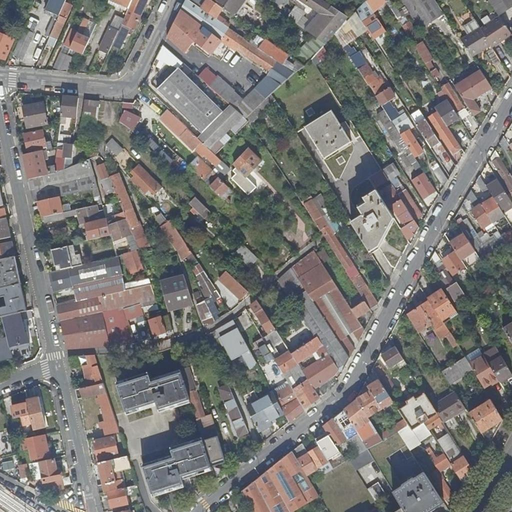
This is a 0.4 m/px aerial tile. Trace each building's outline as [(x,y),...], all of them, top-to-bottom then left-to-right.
[(46,35),(50,37),(59,16),(66,0),(50,0),(44,14),(53,18),(46,35)] [(108,0),(108,1),(128,11),(131,6),(120,1),(118,0),(108,0)] [(133,0),(131,6),(128,11),(123,24),(113,45),(121,48),(131,28),(133,29),(146,0),(133,0)] [(230,29),(229,28),(187,0),(186,0),(181,9),(221,40),(230,29)] [(187,0),(229,28),(230,25),(225,21),(226,20),(218,15),(222,8),(215,3),(211,0),(187,0)] [(237,18),(249,0),(216,0),(215,3),(222,8),(237,18)] [(345,16),(319,0),(299,0),(339,25),(345,16)] [(367,0),(366,1),(372,10),(384,0),(367,0)] [(401,0),(420,30),(431,22),(417,0),(401,0)] [(417,0),(431,22),(445,14),(435,0),(417,0)] [(499,15),(511,6),(511,0),(489,0),(497,11),(499,15)] [(373,38),(385,30),(378,18),(372,10),(366,1),(356,12),(373,37),(373,38)] [(195,42),(202,47),(204,49),(212,55),(222,42),(220,41),(221,40),(181,9),(167,38),(186,53),(195,42)] [(294,11),(289,19),(298,25),(304,17),(294,11)] [(486,27),(482,29),(491,45),(498,41),(500,43),(511,35),(511,34),(508,29),(499,15),(497,11),(482,20),(486,27)] [(64,47),(70,49),(83,55),(91,39),(83,35),(85,30),(92,14),(87,12),(78,32),(72,30),(64,47)] [(364,43),(373,37),(356,12),(350,18),(349,20),(360,37),(364,43)] [(46,44),(53,47),(63,25),(64,25),(66,19),(59,16),(50,37),(46,44)] [(321,16),(316,21),(320,24),(312,34),(316,37),(326,44),(336,34),(340,29),(321,16)] [(407,17),(400,21),(413,41),(419,37),(407,17)] [(100,51),(108,55),(113,45),(123,24),(114,19),(110,26),(111,27),(100,51)] [(349,45),(360,37),(349,20),(340,29),(336,34),(359,69),(368,63),(359,50),(355,54),(349,45)] [(476,20),(474,22),(490,46),(491,45),(482,29),(476,20)] [(320,24),(316,21),(307,31),(312,34),(320,24)] [(34,32),(36,25),(27,22),(25,29),(34,32)] [(469,36),(462,40),(473,57),(490,46),(474,22),(464,28),(469,36)] [(220,41),(222,42),(236,52),(238,50),(270,72),(268,76),(244,100),(256,110),(295,73),(290,69),(282,64),(248,41),(230,29),(221,40),(220,41)] [(83,35),(91,39),(93,33),(85,30),(83,35)] [(20,59),(24,60),(28,51),(35,36),(25,31),(14,56),(17,57),(16,60),(19,61),(20,59)] [(14,40),(0,33),(0,57),(6,60),(14,40)] [(316,37),(296,59),(301,63),(306,66),(313,58),(326,44),(316,37)] [(250,38),(248,41),(282,64),(287,56),(266,41),(262,46),(250,38)] [(422,42),(414,46),(435,78),(440,75),(436,69),(435,69),(430,61),(433,59),(422,42)] [(157,57),(170,64),(172,62),(179,68),(183,63),(163,45),(157,57)] [(70,49),(64,47),(61,53),(67,56),(70,49)] [(67,56),(61,53),(53,71),(66,72),(72,58),(67,56)] [(296,59),(290,69),(295,73),(302,69),(306,66),(301,63),(296,59)] [(223,114),(232,105),(227,101),(207,83),(201,90),(179,68),(157,89),(203,135),(223,114)] [(207,68),(199,77),(207,83),(227,101),(235,92),(235,91),(218,76),(217,77),(207,68)] [(383,105),(382,106),(384,110),(391,121),(405,113),(403,110),(398,113),(395,108),(393,109),(390,103),(388,101),(391,99),(395,97),(389,88),(388,89),(382,78),(378,80),(371,69),(362,75),(369,85),(370,85),(383,105)] [(481,69),(467,79),(478,97),(493,87),(481,69)] [(426,78),(419,83),(426,93),(433,89),(426,78)] [(467,79),(455,86),(474,116),(481,112),(473,100),(478,97),(467,79)] [(454,106),(460,102),(448,83),(442,87),(454,106)] [(365,95),(372,91),(369,85),(362,89),(365,95)] [(444,102),(436,107),(438,112),(447,125),(459,118),(457,113),(453,107),(442,90),(438,93),(444,102)] [(256,110),(244,100),(235,92),(227,101),(232,105),(244,116),(247,118),(256,110)] [(67,115),(77,116),(79,99),(63,97),(60,124),(66,125),(67,115)] [(85,100),(82,127),(97,129),(100,101),(85,100)] [(454,106),(453,107),(457,113),(464,109),(460,102),(454,106)] [(28,128),(48,124),(44,103),(24,107),(28,128)] [(232,105),(223,114),(203,135),(200,138),(217,155),(224,148),(249,122),(247,118),(244,116),(232,105)] [(169,109),(160,118),(166,123),(174,115),(169,109)] [(352,141),(333,110),(306,126),(326,158),(352,141)] [(415,168),(420,165),(415,158),(395,127),(391,121),(384,110),(378,114),(401,152),(404,150),(415,168)] [(442,144),(420,110),(411,116),(431,147),(437,143),(439,146),(442,144)] [(453,153),(462,147),(447,125),(438,112),(430,117),(453,153)] [(414,127),(405,113),(391,121),(395,127),(415,158),(424,152),(420,147),(423,145),(420,139),(417,141),(409,130),(414,127)] [(174,115),(166,123),(190,146),(192,144),(205,156),(206,155),(215,164),(220,159),(217,156),(174,115)] [(461,132),(469,145),(473,139),(466,128),(461,132)] [(43,148),(44,151),(53,148),(50,139),(46,140),(44,130),(25,134),(28,151),(43,148)] [(74,142),(75,136),(59,135),(58,147),(56,165),(55,173),(72,167),(72,166),(74,145),(74,142)] [(118,156),(123,149),(113,140),(108,146),(118,156)] [(100,148),(92,146),(89,157),(90,159),(98,156),(101,150),(100,148)] [(217,155),(217,156),(220,159),(223,162),(213,171),(220,178),(222,180),(232,169),(223,160),(229,153),(224,148),(217,155)] [(250,149),(235,165),(247,177),(262,161),(250,149)] [(44,158),(43,151),(24,155),(29,179),(36,178),(51,174),(55,173),(56,165),(46,167),(45,162),(42,160),(42,158),(44,158)] [(511,177),(495,151),(490,159),(511,194),(511,177),(511,178),(511,177)] [(199,157),(189,166),(190,167),(203,180),(207,177),(210,174),(213,171),(199,157)] [(32,190),(34,202),(40,201),(60,196),(93,189),(99,187),(90,159),(72,166),(72,167),(55,173),(51,174),(36,178),(39,189),(32,190)] [(430,165),(444,186),(448,179),(436,161),(430,165)] [(395,177),(401,173),(394,162),(383,169),(389,179),(389,180),(390,181),(392,184),(393,186),(415,221),(423,216),(407,191),(405,192),(395,177)] [(105,196),(116,191),(111,177),(105,163),(97,166),(106,189),(103,190),(105,196)] [(155,194),(162,187),(140,165),(133,172),(137,176),(133,180),(146,194),(150,190),(155,194)] [(375,188),(389,179),(383,169),(369,178),(375,188)] [(210,187),(214,184),(217,181),(220,178),(213,171),(210,174),(207,177),(203,180),(210,187)] [(424,173),(421,175),(415,178),(412,180),(423,198),(427,196),(433,192),(436,191),(424,173)] [(139,248),(140,249),(148,246),(120,177),(119,177),(118,175),(111,177),(116,191),(125,213),(134,234),(139,248)] [(482,191),(488,188),(486,185),(480,176),(476,182),(482,191)] [(39,189),(36,178),(29,179),(32,190),(39,189)] [(228,198),(234,192),(222,180),(220,178),(217,181),(214,184),(210,187),(229,205),(232,202),(228,198)] [(503,214),(511,208),(511,202),(497,178),(486,185),(488,188),(491,194),(498,205),(499,208),(503,214)] [(377,190),(390,181),(389,180),(389,179),(375,188),(377,190)] [(406,225),(400,228),(410,244),(420,227),(415,221),(393,186),(392,184),(384,189),(393,203),(394,207),(399,205),(403,212),(399,215),(406,225)] [(97,204),(103,203),(99,187),(93,189),(97,204)] [(364,214),(352,222),(371,251),(380,246),(377,242),(385,237),(382,232),(389,227),(387,223),(394,218),(387,206),(382,198),(377,190),(365,197),(368,202),(359,207),(364,214)] [(474,206),(479,202),(472,190),(466,198),(468,201),(470,200),(474,206)] [(436,196),(433,192),(427,196),(429,200),(436,196)] [(322,194),(316,198),(324,210),(330,207),(322,194)] [(495,221),(504,215),(503,214),(499,208),(498,205),(491,194),(488,197),(490,200),(486,203),(481,205),(492,222),(494,224),(496,222),(495,221)] [(314,195),(303,202),(304,205),(316,198),(314,195)] [(64,212),(60,196),(40,201),(44,217),(64,212)] [(385,196),(382,198),(387,206),(391,204),(385,196)] [(199,212),(204,217),(211,211),(196,197),(190,203),(195,208),(192,210),(196,214),(199,212)] [(316,198),(304,205),(321,231),(322,230),(347,269),(346,270),(362,296),(370,309),(378,304),(333,233),(336,231),(316,198)] [(324,210),(316,198),(336,231),(344,226),(333,210),(332,210),(330,207),(324,210)] [(79,214),(81,224),(86,223),(107,218),(105,210),(98,212),(96,205),(64,212),(44,217),(45,223),(65,219),(65,218),(79,214)] [(484,227),(492,222),(481,205),(472,212),(479,222),(480,221),(484,227)] [(118,222),(109,225),(112,234),(114,241),(128,237),(134,234),(125,213),(116,216),(118,222)] [(0,219),(0,240),(11,238),(6,218),(0,219)] [(86,235),(87,240),(112,234),(109,225),(107,218),(86,223),(89,235),(86,235)] [(462,218),(457,220),(460,230),(466,228),(462,218)] [(184,260),(188,258),(185,251),(191,250),(172,220),(162,227),(179,252),(184,260)] [(71,230),(70,226),(51,230),(53,239),(69,236),(68,230),(71,230)] [(511,229),(502,237),(503,239),(506,244),(511,240),(511,229)] [(451,244),(464,235),(463,232),(449,241),(451,244)] [(480,242),(489,240),(486,232),(477,234),(480,242)] [(134,234),(128,237),(132,250),(139,248),(134,234)] [(475,252),(464,235),(451,244),(462,260),(475,252)] [(494,245),(497,250),(506,244),(503,239),(494,245)] [(247,261),(254,254),(244,244),(237,250),(247,261)] [(52,250),(57,271),(84,264),(81,253),(76,255),(74,245),(52,250)] [(282,245),(275,252),(287,264),(293,258),(282,245)] [(464,267),(451,247),(440,255),(453,275),(464,267)] [(324,249),(316,254),(322,264),(330,259),(324,249)] [(136,250),(124,255),(131,273),(144,268),(136,250)] [(205,288),(202,290),(207,299),(211,297),(210,295),(212,294),(216,300),(221,297),(191,250),(185,251),(188,258),(190,264),(195,262),(198,266),(194,268),(196,274),(205,288)] [(347,336),(321,296),(329,291),(354,332),(355,331),(360,339),(365,330),(358,318),(349,305),(322,264),(316,254),(314,251),(291,268),(350,358),(355,349),(347,336)] [(436,272),(442,280),(444,283),(456,301),(463,297),(445,269),(446,268),(435,251),(432,258),(439,270),(436,272)] [(481,261),(475,252),(462,260),(467,269),(481,261)] [(123,276),(118,256),(84,264),(57,271),(50,272),(54,292),(75,287),(123,276)] [(0,288),(22,284),(15,257),(0,260),(0,270),(2,280),(0,280),(0,288)] [(337,380),(343,373),(350,358),(291,268),(291,269),(278,280),(316,338),(292,353),(315,389),(334,376),(337,380)] [(241,298),(248,291),(231,275),(224,283),(241,298)] [(125,284),(123,276),(75,287),(78,301),(153,285),(151,278),(125,284)] [(185,276),(169,279),(177,307),(194,303),(185,276)] [(168,309),(177,307),(169,279),(161,281),(168,309)] [(28,311),(22,284),(0,288),(0,298),(6,297),(8,307),(0,308),(0,317),(3,317),(20,313),(28,311)] [(67,349),(130,345),(119,312),(144,307),(159,304),(153,285),(78,301),(58,306),(67,349)] [(496,285),(483,293),(487,299),(500,291),(496,285)] [(442,290),(428,299),(429,301),(443,321),(456,312),(442,290)] [(347,336),(354,332),(329,291),(321,296),(347,336)] [(358,318),(371,310),(370,309),(362,296),(349,305),(358,318)] [(277,330),(257,299),(251,304),(269,334),(277,330)] [(198,305),(203,321),(213,316),(206,301),(198,305)] [(435,329),(444,323),(443,321),(429,301),(408,315),(419,333),(432,325),(435,329)] [(145,312),(160,309),(159,304),(144,307),(145,312)] [(146,315),(145,312),(144,307),(119,312),(130,345),(141,344),(133,320),(146,315)] [(22,321),(20,313),(3,317),(8,337),(11,348),(31,343),(28,332),(26,333),(23,320),(22,321)] [(155,336),(167,333),(162,316),(159,317),(150,320),(155,336)] [(215,322),(213,316),(203,321),(205,326),(215,322)] [(259,365),(234,320),(219,328),(217,330),(221,337),(219,338),(223,346),(225,345),(233,360),(243,355),(251,370),(259,365)] [(403,323),(398,320),(392,332),(397,335),(403,323)] [(263,338),(269,349),(275,359),(282,371),(285,377),(305,410),(320,398),(315,389),(292,353),(277,330),(269,334),(263,338)] [(454,348),(458,345),(456,342),(451,333),(446,336),(454,348)] [(0,361),(13,358),(11,348),(8,337),(0,339),(0,340),(0,361)] [(396,347),(382,356),(390,369),(404,360),(396,347)] [(511,371),(497,347),(484,355),(487,360),(501,381),(502,383),(511,377),(511,371)] [(263,353),(269,362),(275,359),(269,349),(263,353)] [(84,368),(88,387),(93,386),(97,385),(104,384),(95,356),(69,357),(68,358),(71,370),(84,368)] [(451,384),(473,370),(473,369),(466,358),(443,372),(451,384)] [(486,391),(501,381),(487,360),(473,369),(473,370),(486,391)] [(394,387),(381,365),(374,370),(388,391),(394,387)] [(189,367),(181,370),(182,373),(190,400),(202,436),(212,430),(207,415),(206,416),(197,389),(196,390),(189,367)] [(159,409),(190,400),(182,373),(152,383),(149,376),(119,386),(127,412),(157,402),(159,409)] [(383,408),(394,402),(380,380),(369,387),(371,391),(383,408)] [(288,387),(286,383),(273,391),(274,395),(288,387)] [(97,426),(99,437),(107,435),(112,434),(120,432),(106,392),(104,384),(97,385),(98,388),(94,389),(93,386),(88,387),(76,390),(78,400),(100,395),(101,398),(98,399),(99,405),(102,404),(107,423),(97,426)] [(240,436),(249,432),(233,395),(229,385),(220,389),(240,436)] [(246,406),(261,432),(277,423),(275,420),(285,415),(274,395),(273,391),(257,400),(246,406)] [(371,391),(358,399),(358,400),(369,417),(383,408),(371,391)] [(466,408),(456,392),(444,399),(433,406),(438,415),(443,422),(450,417),(454,415),(466,408)] [(243,399),(246,406),(257,400),(254,393),(243,399)] [(408,404),(399,410),(405,420),(409,425),(413,431),(421,425),(417,419),(425,414),(429,420),(438,415),(433,406),(425,393),(416,399),(408,404)] [(39,398),(27,401),(28,403),(33,424),(34,430),(46,427),(39,398)] [(358,400),(355,402),(345,410),(359,435),(364,442),(368,449),(384,441),(380,435),(369,417),(358,400)] [(492,400),(470,414),(490,445),(497,435),(504,420),(492,400)] [(22,434),(34,431),(32,424),(33,424),(28,403),(12,407),(15,419),(23,417),(24,425),(20,426),(22,434)] [(454,415),(450,417),(451,420),(467,410),(466,408),(454,415)] [(348,442),(359,435),(345,410),(334,419),(347,440),(348,442)] [(465,486),(473,472),(443,422),(438,415),(429,420),(424,423),(433,436),(465,486)] [(337,446),(347,440),(334,419),(324,427),(325,429),(337,446)] [(405,420),(395,426),(399,432),(409,425),(405,420)] [(421,444),(433,436),(424,423),(421,425),(413,431),(421,444)] [(412,453),(422,446),(421,444),(413,431),(409,425),(399,432),(412,453)] [(395,426),(380,435),(384,441),(399,432),(395,426)] [(204,441),(218,437),(215,429),(212,430),(202,436),(204,441)] [(318,433),(323,441),(325,444),(334,458),(329,462),(334,470),(347,462),(346,461),(345,458),(337,446),(325,429),(318,433)] [(405,511),(431,511),(445,504),(426,475),(416,481),(414,478),(404,484),(387,458),(401,450),(408,460),(414,456),(412,453),(399,432),(384,441),(368,449),(366,450),(372,461),(374,460),(405,511)] [(112,437),(112,434),(107,435),(108,438),(94,441),(99,461),(119,456),(115,436),(112,437)] [(36,437),(35,437),(34,437),(36,446),(31,447),(34,459),(50,456),(45,435),(36,437)] [(182,477),(212,468),(207,451),(204,441),(172,451),(175,458),(145,468),(153,494),(184,484),(182,477)] [(364,442),(353,448),(357,456),(366,450),(368,449),(364,442)] [(309,454),(303,444),(293,451),(307,476),(318,469),(329,462),(320,447),(309,454)] [(221,446),(207,451),(212,468),(222,464),(225,474),(229,471),(221,446)] [(450,466),(444,458),(440,461),(438,458),(437,459),(430,448),(426,451),(440,472),(450,466)] [(356,471),(372,461),(366,450),(357,456),(349,460),(356,471)] [(307,476),(293,451),(268,471),(290,511),(320,511),(327,509),(312,483),(307,476)] [(104,485),(98,486),(100,494),(108,492),(126,488),(125,480),(117,481),(114,470),(131,466),(128,456),(99,463),(104,485)] [(40,463),(43,479),(44,483),(63,479),(61,470),(57,471),(55,459),(40,463)] [(328,511),(362,511),(377,504),(375,501),(368,490),(356,471),(349,460),(347,462),(334,470),(323,476),(312,483),(327,509),(328,511)] [(2,462),(3,469),(15,468),(14,461),(2,462)] [(40,462),(31,464),(34,481),(43,479),(40,463),(40,462)] [(318,469),(323,476),(334,470),(329,462),(318,469)] [(30,478),(27,464),(19,466),(22,480),(27,483),(30,478)] [(323,476),(318,469),(307,476),(312,483),(323,476)] [(453,495),(437,470),(431,473),(438,483),(436,485),(445,500),(453,495)] [(290,511),(268,471),(254,482),(270,511),(290,511)] [(63,479),(44,483),(46,490),(64,486),(63,479)] [(451,479),(447,483),(457,499),(463,488),(451,479)] [(254,511),(270,511),(254,482),(243,491),(254,511)] [(379,483),(368,490),(375,501),(386,495),(379,483)] [(129,504),(127,495),(132,494),(130,487),(126,488),(108,492),(112,508),(129,504)]
